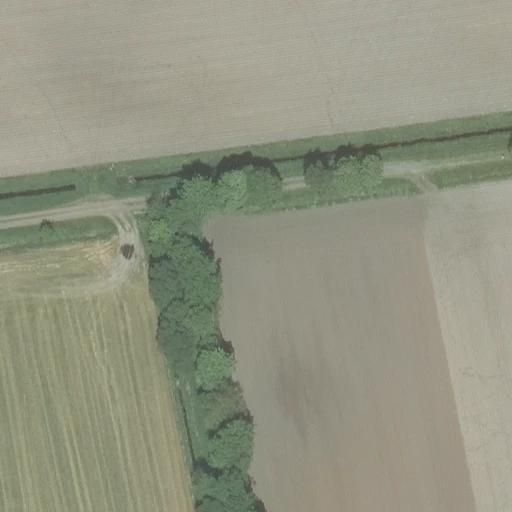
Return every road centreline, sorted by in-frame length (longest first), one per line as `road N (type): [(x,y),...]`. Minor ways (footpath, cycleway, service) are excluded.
road 1 (track): [(161,196),(511,145)]
road 2 (track): [(161,196),(226,511)]
road 3 (track): [(0,218),(161,196)]
